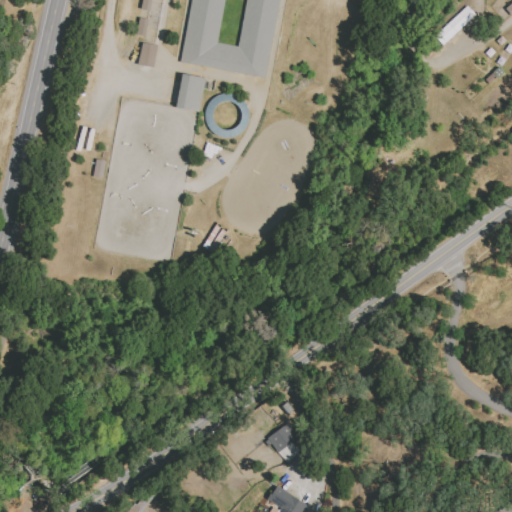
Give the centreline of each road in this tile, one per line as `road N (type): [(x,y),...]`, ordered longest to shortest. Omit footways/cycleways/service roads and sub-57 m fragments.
road 1 (tertiary): [(511,203),(186,438),(67,511)]
road 2 (secondary): [(56,0),(0,227)]
